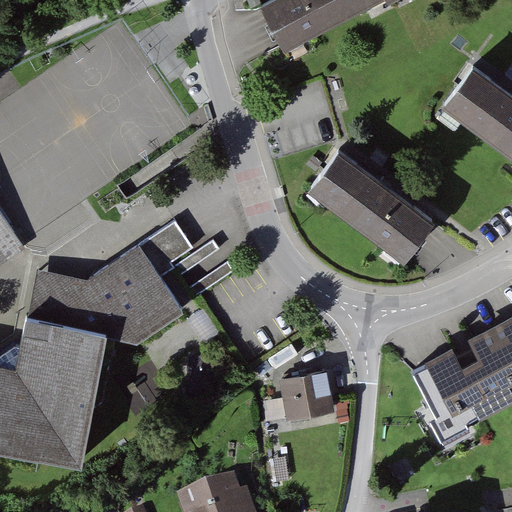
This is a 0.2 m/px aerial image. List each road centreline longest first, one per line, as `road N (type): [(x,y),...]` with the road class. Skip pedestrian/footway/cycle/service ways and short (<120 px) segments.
road 1 (residential): [(200,0),(225,104),(278,248),(317,291),(363,320)]
road 2 (residential): [(363,320),(368,384),(354,511)]
road 3 (residential): [(363,320),(437,302),(511,260)]
